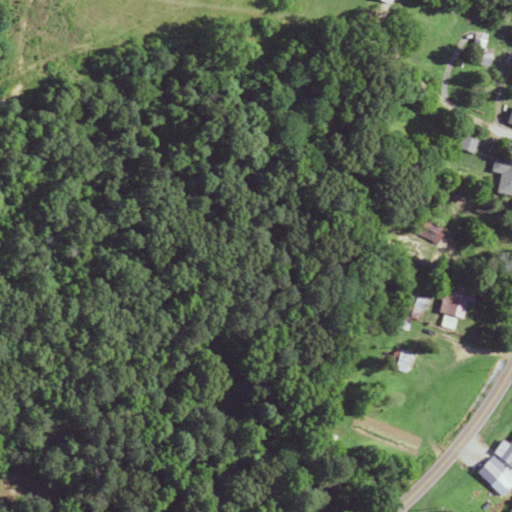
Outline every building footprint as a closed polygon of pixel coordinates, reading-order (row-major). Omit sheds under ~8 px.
[(491,51),(482,49),(486,36),(473,32),(465,62),(487,68),(491,51)] [(511,128),(511,108),(509,107),(502,125),(511,128)] [(473,141),(457,136),(453,147),(468,153),(473,141)] [(496,173),(493,194),(511,195),(511,160),(490,159),(489,173),(496,173)] [(388,349),(383,368),(404,374),(409,354),(388,349)] [(511,464),(511,441),(509,445),(503,440),(494,453),(511,466),(511,464)] [(511,486),(511,483),(502,473),(491,485),(503,497),(511,486)]
